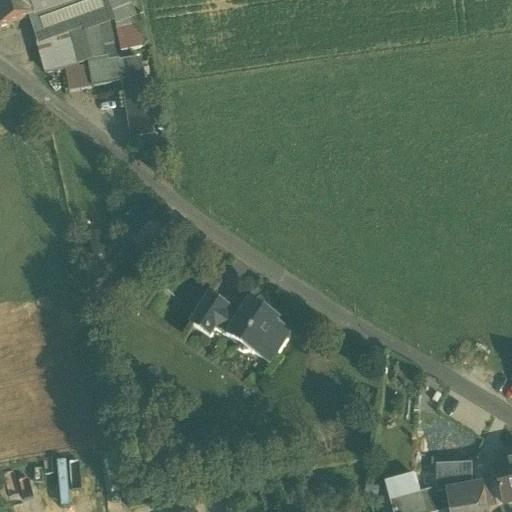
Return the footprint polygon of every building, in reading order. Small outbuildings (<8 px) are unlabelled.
[(34,19),(27,0),(0,0),(0,31),(28,21),(34,19)] [(74,4),(72,0),(27,0),(34,19),(74,4)] [(37,45),(38,44),(108,25),(114,23),(111,14),(109,15),(103,0),(85,0),(74,4),(34,19),(28,21),(37,45)] [(103,0),(109,15),(111,14),(132,6),(129,0),(103,0)] [(136,19),(132,6),(111,14),(114,23),(117,31),(137,27),(135,19),(136,19)] [(108,25),(38,44),(47,77),(88,66),(107,61),(104,49),(113,46),(108,25)] [(142,49),(138,27),(137,27),(117,31),(116,32),(120,54),(142,49)] [(107,61),(88,66),(89,71),(118,66),(113,46),(104,49),(107,61)] [(118,66),(89,71),(92,88),(122,83),(132,140),(153,137),(139,62),(118,66)] [(69,94),(91,90),(87,68),(65,73),(69,94)] [(129,243),(150,264),(168,245),(148,225),(129,243)] [(100,234),(89,236),(92,259),(104,257),(100,234)] [(190,327),(211,340),(215,332),(227,314),(229,311),(209,298),(190,327)] [(249,304),(239,320),(251,321),(255,315),(272,326),(273,325),(278,328),(280,324),(249,304)] [(291,336),(278,328),(273,325),(272,326),(255,315),(251,321),(239,320),(238,320),(227,314),(215,332),(237,347),(239,352),(243,356),(249,354),(253,357),(257,350),(274,362),(291,336)] [(160,464),(136,469),(141,493),(165,487),(160,464)] [(511,506),(511,465),(493,471),(495,479),(500,498),(503,509),(511,506)] [(437,496),(449,493),(471,489),(471,469),(437,469),(437,490),(437,496)] [(385,487),(390,503),(421,495),(416,478),(385,487)] [(483,487),(485,500),(500,498),(495,479),(487,480),(483,487)] [(286,482),(267,486),(269,498),(289,494),(286,482)] [(483,487),(471,489),(449,493),(451,511),(486,511),(485,500),(483,487)] [(390,503),(392,511),(451,511),(449,493),(437,496),(437,490),(421,495),(390,503)]
